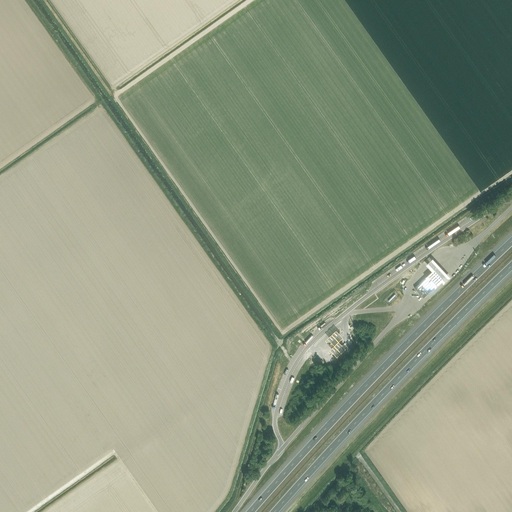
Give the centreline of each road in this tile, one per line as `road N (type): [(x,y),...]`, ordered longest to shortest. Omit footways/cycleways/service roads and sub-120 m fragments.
road 1 (motorway): [(511,241),(250,511)]
road 2 (motorway): [(274,511),(511,265)]
